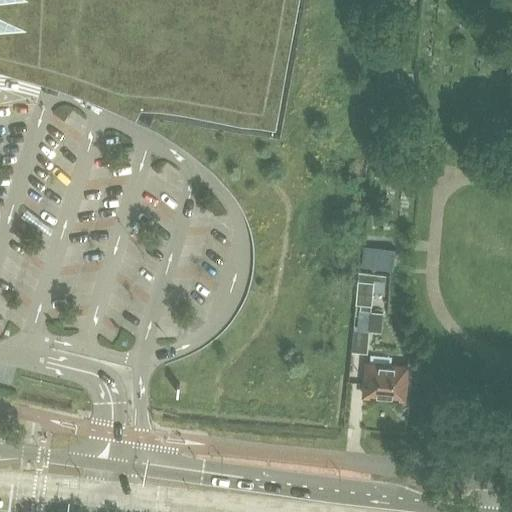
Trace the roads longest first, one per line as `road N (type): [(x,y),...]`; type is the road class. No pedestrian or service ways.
road 1 (primary): [(464,511),(126,468)]
road 2 (primary): [(126,468),(0,450)]
